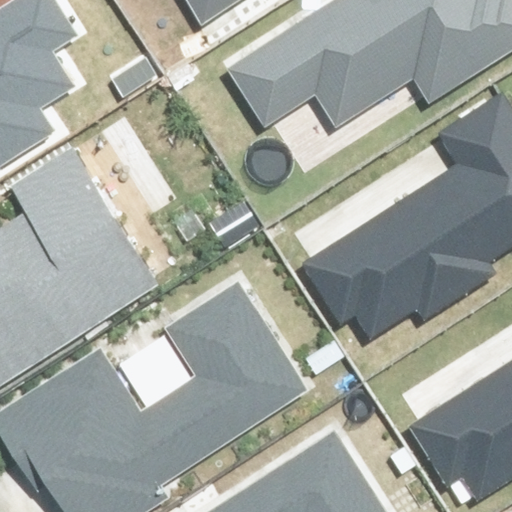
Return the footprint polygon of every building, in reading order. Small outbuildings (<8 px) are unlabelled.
[(0,158),(43,130),(31,112),(68,87),(43,50),(68,33),(46,0),(16,0),(0,11),(0,158)] [(191,0),(205,20),(234,0),(191,0)] [(511,0),(325,0),(227,67),(268,127),(321,91),(341,121),(418,69),(436,95),(511,43),(511,0)] [(366,352),(420,317),(428,330),(490,290),(482,277),(511,257),(511,106),(506,96),(445,136),(464,165),(310,266),(366,352)] [(62,149),(0,191),(0,389),(154,285),(62,149)] [(93,348),(0,411),(0,429),(17,454),(32,444),(78,511),(110,511),(298,385),(231,288),(109,370),(93,348)] [(511,366),(425,420),(436,439),(420,449),(450,499),(467,489),(481,511),(484,511),(511,494),(511,366)] [(385,511),(330,431),(209,511),(385,511)]
